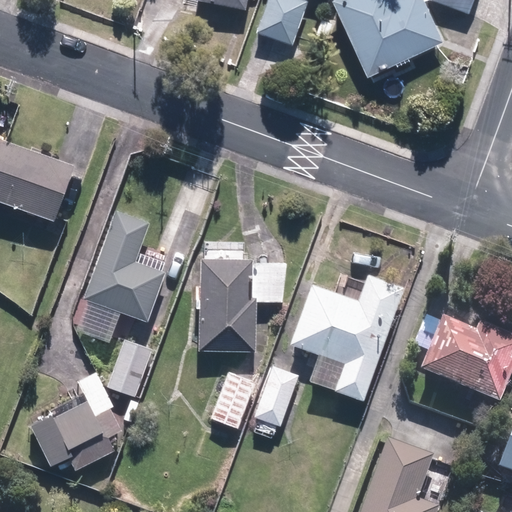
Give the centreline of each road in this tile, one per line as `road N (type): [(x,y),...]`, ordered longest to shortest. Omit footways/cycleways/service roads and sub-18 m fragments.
road 1 (residential): [(0,37),(469,209)]
road 2 (residential): [(511,87),(469,209)]
